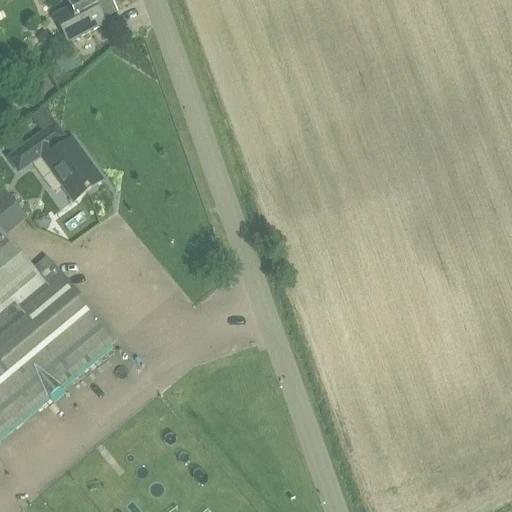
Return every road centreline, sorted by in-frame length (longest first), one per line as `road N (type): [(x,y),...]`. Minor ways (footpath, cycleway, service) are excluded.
road 1 (unclassified): [(336,511),(152,0)]
road 2 (unknown): [(184,332),(0,482)]
road 3 (unknown): [(184,332),(90,212)]
